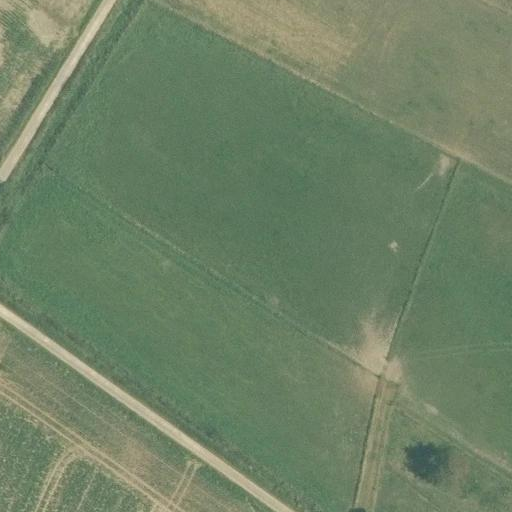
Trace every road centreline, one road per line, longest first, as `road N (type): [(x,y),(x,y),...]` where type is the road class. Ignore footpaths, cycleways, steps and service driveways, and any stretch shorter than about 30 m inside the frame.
road 1 (track): [(0,317),(275,511)]
road 2 (track): [(511,478),(384,399),(362,511)]
road 3 (track): [(0,208),(129,0)]
